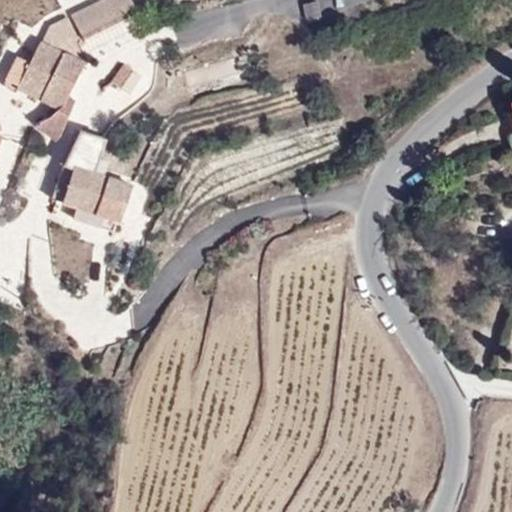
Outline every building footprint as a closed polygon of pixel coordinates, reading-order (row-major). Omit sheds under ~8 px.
[(135,21),(124,0),(117,0),(69,23),(80,47),(135,21)] [(135,21),(80,47),(90,67),(144,41),(135,21)] [(60,117),(82,74),(35,49),(24,73),(14,69),(4,91),(60,117)] [(135,87),(119,73),(108,87),(126,100),(135,87)] [(88,179),(99,148),(93,150),(68,141),(55,177),(48,206),(68,213),(64,227),(107,241),(112,227),(115,228),(118,220),(129,224),(132,212),(121,209),(127,191),(88,179)] [(421,511),(425,511),(432,498),(419,491),(411,506),(421,511)]
